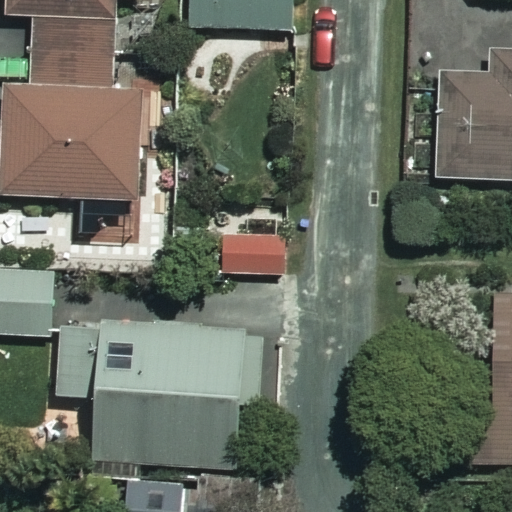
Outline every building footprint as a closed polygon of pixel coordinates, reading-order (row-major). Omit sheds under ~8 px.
[(11,0),(11,17),(37,18),(35,79),(8,78),(6,119),(0,119),(0,195),(141,200),(145,83),(116,82),(118,0),(11,0)] [(295,0),(192,0),(193,28),(295,28),(295,0)] [(511,62),(485,62),(484,87),(438,86),(435,186),(511,187),(511,62)] [(281,230),(208,231),(208,284),(281,283),(281,230)] [(59,272),(0,270),(0,335),(58,336),(59,272)] [(511,304),(490,305),(491,420),(470,420),(470,468),(511,467),(511,304)] [(268,331),(65,323),(62,397),(102,398),(99,462),(246,467),(248,398),(265,399),(268,331)]
